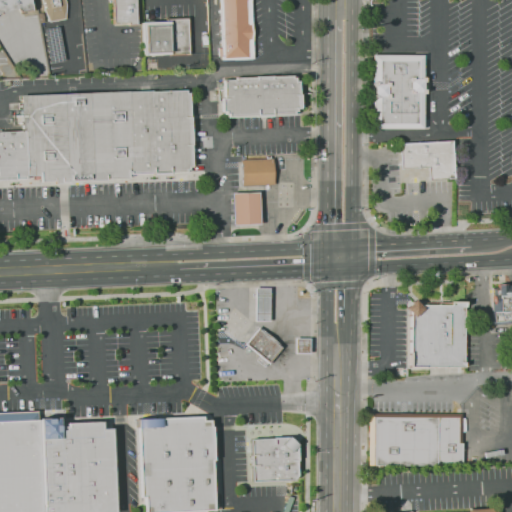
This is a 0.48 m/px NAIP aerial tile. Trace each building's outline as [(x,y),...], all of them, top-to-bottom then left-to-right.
[(0,0),(0,14),(18,8),(20,12),(32,8),(29,0),(0,0)] [(63,19),(62,0),(41,0),(43,20),(63,19)] [(110,0),(111,24),(134,23),(133,0),(110,0)] [(251,58),(248,0),(218,0),(221,60),(251,58)] [(142,54),(187,53),(186,19),(141,20),(142,54)] [(379,57),(431,58),(431,132),(378,132),(379,57)] [(226,81),(306,81),(306,121),(226,121),(226,81)] [(0,135),(28,135),(26,100),(193,94),(197,182),(0,189),(0,135)] [(406,147),(407,183),(454,182),(452,146),(406,147)] [(272,184),(271,158),(240,159),(240,185),(272,184)] [(258,224),(257,192),(231,193),(232,225),(258,224)] [(492,323),(511,322),(511,284),(491,285),(492,323)] [(253,321),(268,321),(269,288),(253,288),(253,321)] [(412,371),(468,373),(470,308),(415,306),(412,371)] [(281,347),(257,327),(243,344),(267,363),(281,347)] [(293,353),(308,353),(308,338),(294,338),(293,353)] [(374,409),(466,410),(466,466),(374,466),(374,409)] [(0,511),(0,416),(4,416),(32,415),(48,414),(75,413),(116,411),(120,511),(0,511)] [(134,419),(199,416),(200,421),(207,421),(212,509),(203,509),(203,511),(183,511),(183,510),(144,511),(143,497),(138,497),(134,419)] [(250,439),(297,438),(298,480),(252,482),(250,439)]
